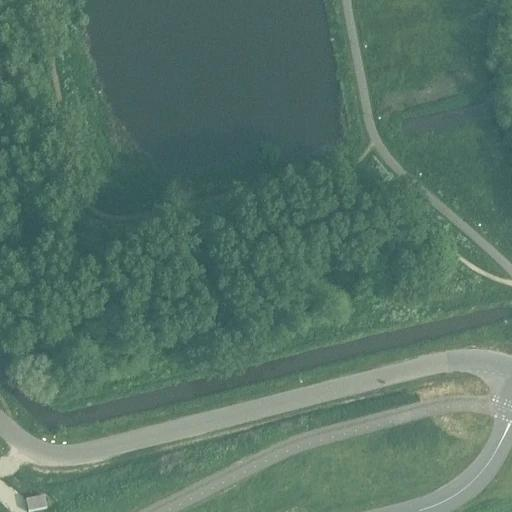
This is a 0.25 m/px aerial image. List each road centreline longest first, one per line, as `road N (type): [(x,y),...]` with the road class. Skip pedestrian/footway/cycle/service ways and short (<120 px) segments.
road 1 (unknown): [(0,401),(22,422),(41,468),(62,472),(472,376),(508,383)]
road 2 (unclassified): [(511,369),(453,363),(414,370),(85,454),(50,453),(0,425)]
